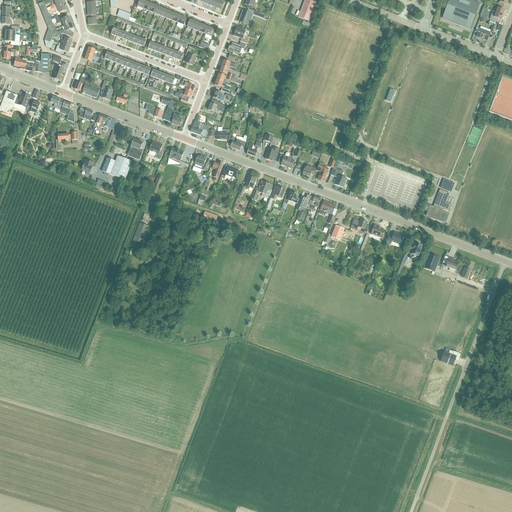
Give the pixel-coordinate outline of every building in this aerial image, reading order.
[(51,10),(63,5),(61,0),(57,0),(55,1),(56,4),(50,7),(51,10)] [(143,9),(146,2),(141,0),(140,0),(140,1),(137,0),(134,7),(137,8),(137,7),(143,9)] [(246,0),(245,5),(255,8),(256,4),(254,3),(254,0),(246,0)] [(304,0),(298,17),(309,22),(317,3),(309,0),(304,0)] [(469,29),(479,4),(468,0),(450,0),(449,3),(443,19),(469,29)] [(90,2),(87,2),(87,4),(87,9),(96,8),(96,3),(95,1),(90,1),(90,2)] [(224,3),(218,1),(215,8),(221,10),(224,3)] [(146,2),(143,9),(149,12),(152,4),(146,2)] [(152,4),(149,12),(155,14),(158,7),(152,4)] [(503,7),(498,4),(497,7),(498,8),(496,12),(503,15),(505,10),(502,9),(503,7)] [(51,10),(48,11),(49,13),(49,14),(53,13),(56,11),(56,12),(59,11),(60,13),(66,11),(66,10),(65,7),(63,5),(51,10)] [(2,18),(9,18),(13,18),(13,15),(9,15),(10,8),(3,7),(2,18)] [(158,7),(155,14),(161,16),(163,9),(158,7)] [(96,8),(87,9),(87,10),(88,11),(88,15),(91,15),(91,17),(97,16),(96,10),(96,8)] [(169,11),(163,9),(161,16),(166,19),(169,11)] [(242,15),(239,22),(246,24),(249,25),(250,21),(248,20),(250,13),(253,14),(254,11),(248,9),(247,12),(243,10),(241,15),(242,15)] [(169,11),(166,19),(172,21),(175,14),(169,11)] [(501,20),(503,15),(496,12),(493,11),(489,19),(497,22),(498,19),(501,20)] [(175,14),(172,21),(178,23),(181,16),(175,14)] [(64,26),(71,23),(68,17),(63,19),(62,16),(58,18),(55,19),(56,22),(57,24),(62,22),(64,26)] [(91,18),(88,19),(89,25),(97,25),(97,17),(97,16),(91,17),(91,18)] [(178,23),(177,26),(183,28),(184,26),(187,19),(181,16),(178,23)] [(193,29),(196,22),(190,20),(187,27),(193,29)] [(202,25),(196,22),(193,29),(199,32),(202,25)] [(71,23),(64,26),(65,29),(64,30),(62,33),(73,37),(74,34),(70,32),(69,30),(73,29),(71,23)] [(207,27),(202,25),(199,32),(204,34),(207,27)] [(113,28),(111,35),(117,37),(119,30),(120,28),(117,26),(116,29),(113,28)] [(207,27),(204,34),(210,36),(213,38),(216,31),(213,30),(213,29),(213,28),(210,27),(210,28),(207,27)] [(480,29),(477,37),(487,41),(490,33),(490,32),(491,31),(480,27),(480,29)] [(241,39),(240,42),(247,44),(249,39),(245,37),(245,38),(244,37),(246,31),(236,28),(233,36),(241,39)] [(15,32),(6,31),(5,42),(11,42),(11,45),(21,46),(21,43),(14,42),(15,32)] [(63,44),(70,47),(72,41),(65,38),(66,37),(62,36),(61,39),(64,40),(63,44)] [(147,41),(141,39),(138,45),(144,47),(147,41)] [(51,47),(54,41),(51,40),(50,42),(44,40),(45,41),(45,44),(46,47),(48,47),(51,48),(51,47)] [(153,51),(156,44),(150,42),(148,49),(153,51)] [(230,46),(228,50),(233,52),(239,55),(240,53),(242,54),(246,45),(244,44),(243,48),(242,48),(239,47),(240,46),(239,46),(233,43),(231,47),(230,46)] [(70,47),(63,44),(62,48),(58,47),(56,52),(61,53),(62,51),(68,53),(70,47)] [(4,52),(11,53),(14,53),(17,54),(17,55),(19,55),(19,52),(17,52),(18,50),(11,50),(12,47),(5,46),(5,47),(4,47),(4,49),(4,50),(4,52)] [(87,53),(93,56),(95,50),(89,48),(87,53)] [(193,66),(196,58),(191,56),(192,53),(190,52),(191,50),(188,49),(185,56),(188,57),(186,63),(193,66)] [(110,61),(113,55),(107,52),(105,59),(110,61)] [(87,53),(85,59),(91,62),(92,59),(95,60),(98,61),(99,58),(96,57),(93,56),(87,53)] [(183,55),(178,53),(175,59),(181,61),(183,55)] [(15,59),(13,66),(14,67),(21,69),(20,70),(26,71),(27,65),(26,65),(27,61),(27,60),(17,58),(16,58),(16,59),(15,59)] [(235,68),(236,65),(233,64),(230,63),(224,60),(222,66),(228,69),(229,66),(232,67),(235,68)] [(26,71),(34,73),(35,72),(41,73),(42,65),(42,62),(36,61),(35,63),(27,61),(26,65),(27,65),(26,71)] [(57,68),(53,79),(55,79),(54,80),(58,81),(58,80),(60,81),(64,70),(65,67),(62,65),(61,69),(57,68)] [(228,69),(222,66),(220,72),(226,75),(228,69)] [(151,69),(145,67),(143,74),(148,76),(151,69)] [(156,79),(159,72),(153,70),(150,77),(156,79)] [(219,74),(217,80),(223,82),(225,76),(219,74)] [(175,78),(170,76),(167,83),(173,85),(175,79),(175,78)] [(77,83),(74,89),(80,91),(83,92),(82,93),(85,84),(87,79),(81,77),(80,82),(81,82),(80,84),(77,83)] [(183,79),(181,85),(184,86),(183,89),(186,90),(193,93),(195,89),(194,89),(195,87),(188,84),(189,81),(183,79)] [(223,82),(217,80),(214,86),(221,88),(223,82)] [(109,100),(113,91),(106,88),(108,82),(105,81),(102,89),(105,90),(102,98),(109,100)] [(85,84),(82,93),(97,99),(100,90),(94,88),(94,87),(90,85),(89,86),(85,84)] [(192,96),(193,93),(186,90),(185,92),(182,91),(182,92),(179,90),(178,94),(176,93),(175,96),(180,98),(181,95),(184,96),(190,98),(191,96),(192,96)] [(6,91),(0,106),(0,110),(4,113),(6,108),(12,110),(17,96),(6,91)] [(213,98),(212,101),(216,103),(220,104),(221,101),(223,102),(225,97),(223,97),(224,96),(222,95),(222,94),(215,91),(213,98)] [(18,105),(26,108),(30,97),(22,94),(18,105)] [(116,101),(126,104),(129,95),(125,94),(123,98),(122,97),(119,96),(119,95),(118,95),(116,101)] [(53,97),(50,103),(55,105),(54,108),(60,110),(63,101),(53,97)] [(64,101),(60,113),(64,114),(68,116),(67,120),(75,123),(74,114),(72,113),(70,112),(71,109),(71,110),(70,109),(71,107),(72,104),(71,104),(69,103),(64,101)] [(34,102),(30,112),(36,114),(35,116),(36,117),(37,117),(38,117),(39,116),(39,115),(39,114),(37,113),(40,104),(34,102)] [(211,104),(208,110),(215,113),(216,109),(218,110),(218,111),(221,112),(222,109),(223,105),(220,104),(216,103),(215,106),(211,104)] [(147,105),(146,110),(150,111),(149,114),(154,116),(154,117),(160,119),(163,112),(160,111),(160,110),(157,109),(147,105)] [(167,109),(163,120),(172,123),(171,124),(179,127),(182,120),(181,119),(181,117),(178,116),(178,117),(174,115),(174,114),(175,113),(171,111),(167,110),(168,109),(167,109)] [(97,116),(93,114),(94,112),(86,110),(83,118),(90,121),(91,120),(94,122),(97,116)] [(113,130),(117,121),(100,115),(97,124),(101,126),(101,127),(104,129),(103,131),(106,132),(108,128),(113,130)] [(192,127),(190,132),(191,132),(200,136),(203,128),(204,125),(200,123),(199,123),(196,122),(195,121),(192,127)] [(219,132),(219,133),(217,133),(217,139),(229,140),(230,130),(222,129),(222,132),(219,132)] [(58,140),(56,140),(57,152),(63,152),(62,140),(65,140),(65,141),(71,141),(71,135),(70,135),(68,135),(68,134),(60,135),(58,135),(58,140)] [(239,137),(238,140),(237,139),(235,143),(233,142),(232,142),(230,147),(239,150),(241,146),(244,147),(247,139),(244,138),(243,139),(239,137)] [(133,139),(131,147),(127,156),(139,161),(143,151),(140,150),(143,143),(133,139)] [(152,142),(149,151),(157,154),(155,158),(160,160),(163,153),(160,152),(162,146),(152,142)] [(249,149),(247,154),(255,157),(257,152),(252,150),(254,144),(250,143),(248,149),(249,149)] [(277,156),(279,149),(274,147),(273,151),(269,149),(265,159),(272,161),(274,155),(277,156)] [(180,161),(181,161),(184,153),(180,151),(180,150),(177,150),(173,148),(169,157),(170,157),(172,158),(176,160),(176,159),(181,161),(180,161)] [(285,157),(284,157),(281,155),(278,162),(281,164),(281,165),(292,169),(295,161),(288,158),(289,155),(289,154),(289,153),(288,153),(287,153),(286,154),(285,157)] [(197,156),(194,167),(202,170),(206,171),(208,165),(205,163),(207,158),(200,156),(200,157),(197,156)] [(109,176),(109,175),(125,181),(132,162),(118,157),(116,162),(108,159),(103,172),(105,173),(105,174),(109,176)] [(85,160),(82,171),(86,172),(85,175),(89,176),(90,174),(94,164),(85,160)] [(213,167),(212,168),(216,170),(213,177),(214,178),(213,180),(213,181),(217,182),(218,180),(221,172),(221,171),(223,164),(222,163),(220,162),(219,162),(218,164),(214,163),(213,167)] [(339,163),(336,162),(330,175),(337,178),(336,180),(334,185),(343,188),(346,180),(346,179),(340,176),(343,171),(337,168),(339,163)] [(318,180),(324,182),(328,171),(325,170),(326,166),(319,163),(316,171),(320,172),(318,180)] [(316,169),(306,165),(305,169),(304,169),(302,174),(310,177),(311,174),(313,175),(316,169)] [(235,178),(238,170),(232,168),(232,167),(228,166),(227,169),(224,168),(222,175),(224,176),(225,175),(231,177),(231,178),(230,179),(230,180),(230,181),(230,182),(231,182),(232,182),(233,182),(234,181),(235,178)] [(151,194),(155,196),(163,177),(159,175),(151,194)] [(248,180),(245,186),(249,188),(248,189),(249,191),(250,191),(252,190),(252,189),(256,180),(249,177),(248,180)] [(107,183),(99,179),(96,187),(104,190),(106,186),(106,184),(107,183)] [(441,188),(450,192),(452,185),(443,181),(441,188)] [(271,191),(271,190),(273,186),(264,182),(260,192),(264,194),(263,197),(268,199),(271,191)] [(274,189),(271,199),(273,200),(275,201),(277,197),(282,199),(285,191),(278,188),(277,191),(274,189)] [(449,194),(440,190),(440,191),(439,192),(438,194),(437,197),(436,200),(434,207),(433,209),(433,210),(430,208),(429,212),(428,212),(426,216),(445,223),(449,213),(451,205),(445,203),(446,201),(448,197),(449,194)] [(287,196),(284,204),(287,205),(289,201),(297,205),(299,200),(297,199),(298,196),(291,193),(289,197),(287,196)] [(297,205),(296,209),(300,211),(303,203),(308,205),(307,208),(309,210),(314,197),(306,194),(305,199),(300,197),(299,200),(297,205)] [(321,200),(314,197),(309,210),(311,210),(313,211),(315,206),(318,207),(321,200)] [(324,202),(320,210),(320,209),(318,213),(323,215),(324,211),(332,214),(335,206),(324,202)] [(205,211),(202,217),(216,222),(218,216),(205,211)] [(303,220),(305,213),(299,211),(297,217),(303,220)] [(246,225),(227,219),(225,225),(244,232),(246,225)] [(358,227),(362,229),(360,232),(366,234),(369,227),(366,225),(367,222),(361,220),(360,222),(354,220),(351,228),(357,231),(358,227)] [(140,250),(149,226),(140,223),(131,247),(140,250)] [(375,225),(371,235),(382,239),(385,231),(378,228),(378,227),(375,225)] [(336,226),(331,237),(340,241),(341,238),(345,229),(336,226)] [(389,236),(386,243),(390,244),(391,242),(401,245),(404,237),(397,235),(398,234),(394,233),(392,237),(389,236)] [(409,250),(412,251),(411,254),(418,257),(419,254),(421,251),(420,251),(422,247),(422,246),(418,244),(418,245),(415,244),(412,243),(409,250)] [(440,259),(435,257),(429,254),(424,268),(434,273),(434,272),(438,264),(440,259)] [(407,257),(402,255),(395,273),(400,275),(407,257)] [(449,258),(445,267),(456,271),(459,264),(453,261),(454,260),(449,258)] [(465,268),(461,277),(467,279),(470,270),(465,268)] [(453,366),(456,357),(444,352),(440,362),(453,366)]
